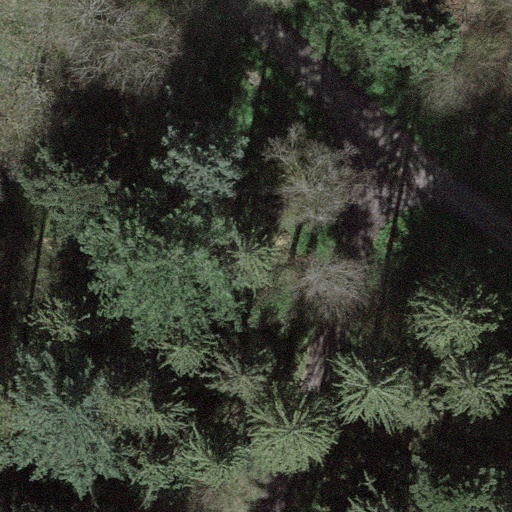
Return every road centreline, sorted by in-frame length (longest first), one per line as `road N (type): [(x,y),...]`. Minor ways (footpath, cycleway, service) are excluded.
road 1 (track): [(286,511),(326,384),(363,124)]
road 2 (track): [(511,240),(363,124),(233,0)]
